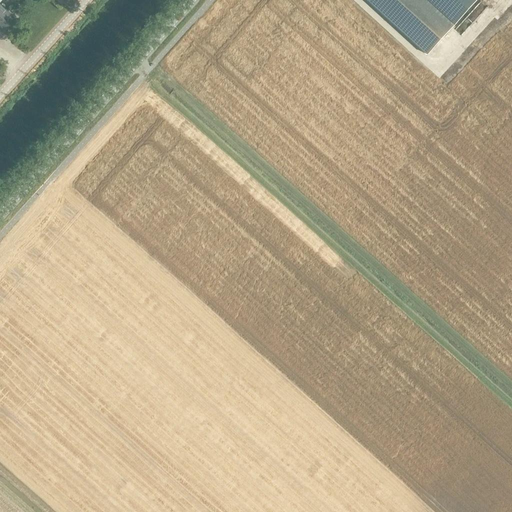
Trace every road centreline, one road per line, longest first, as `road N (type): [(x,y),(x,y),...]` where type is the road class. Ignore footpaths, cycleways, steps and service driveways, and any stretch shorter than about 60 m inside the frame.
road 1 (secondary): [(0,214),(191,0)]
road 2 (tertiary): [(85,0),(0,95)]
